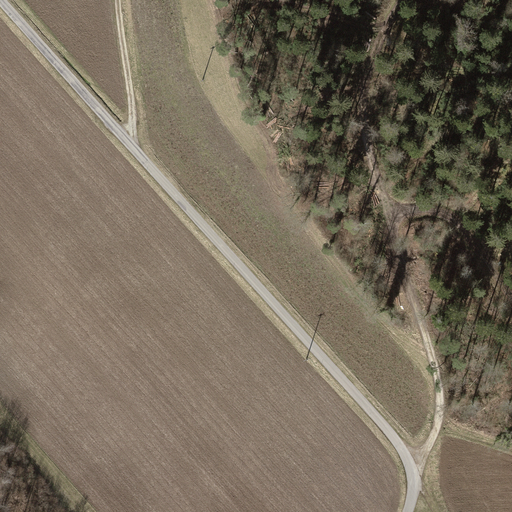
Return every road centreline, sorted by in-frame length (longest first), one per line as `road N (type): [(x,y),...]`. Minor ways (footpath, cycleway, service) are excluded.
road 1 (unclassified): [(408,511),(413,477),(388,430),(2,0)]
road 2 (track): [(413,477),(438,423),(439,387),(364,136),(366,80),(384,28),(406,0)]
road 3 (track): [(388,216),(451,215),(511,303)]
road 4 (track): [(118,0),(135,144)]
